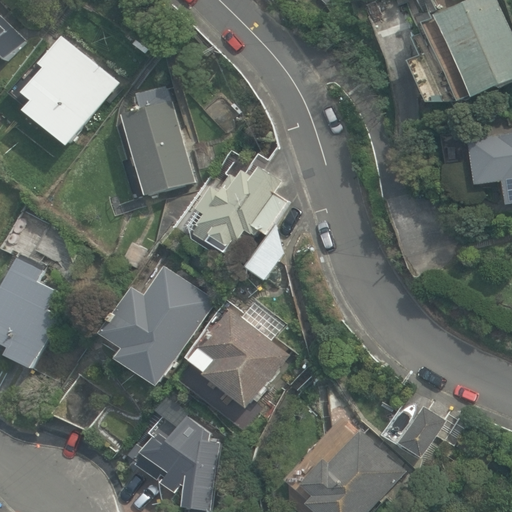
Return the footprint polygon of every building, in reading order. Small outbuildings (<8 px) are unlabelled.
[(511,82),(511,28),(499,0),(437,0),(443,13),(434,17),(437,21),(428,25),(463,101),(475,96),(476,100),(511,82)] [(0,53),(1,53),(10,62),(30,41),(21,32),(0,11),(0,53)] [(28,112),(72,147),(124,82),(65,35),(41,64),(46,68),(26,93),(36,101),(28,112)] [(127,117),(150,197),(199,183),(175,101),(173,102),(169,87),(141,95),(146,112),(127,117)] [(511,134),(471,141),(478,188),(506,184),(509,206),(511,205),(511,134)] [(248,271),(268,283),(287,256),(281,232),(276,228),(292,203),(279,193),(286,182),(264,167),(255,179),(247,172),(240,182),(233,176),(224,194),(217,188),(201,212),(204,213),(193,228),(196,240),(229,263),(232,257),(240,263),(257,236),(258,238),(262,231),(270,237),(248,271)] [(140,269),(150,250),(135,242),(125,262),(140,269)] [(35,368),(37,369),(64,318),(52,311),(61,292),(42,283),(51,264),(36,257),(32,264),(21,259),(0,302),(0,341),(16,349),(12,357),(35,368)] [(121,359),(163,387),(220,300),(168,266),(149,295),(136,287),(106,333),(128,348),(121,359)] [(247,409),(289,355),(230,309),(199,349),(201,350),(191,362),(205,373),(203,375),(247,409)] [(54,414),(90,431),(117,390),(81,373),(54,414)] [(404,444),(426,458),(450,421),(428,407),(404,444)] [(183,509),(204,511),(212,511),(223,443),(212,442),(212,435),(187,419),(171,442),(161,433),(139,465),(159,481),(164,476),(177,494),(184,486),(188,489),(183,509)] [(310,504),(318,511),(373,511),(411,469),(365,429),(334,464),(328,458),(305,484),(318,495),(310,504)]
